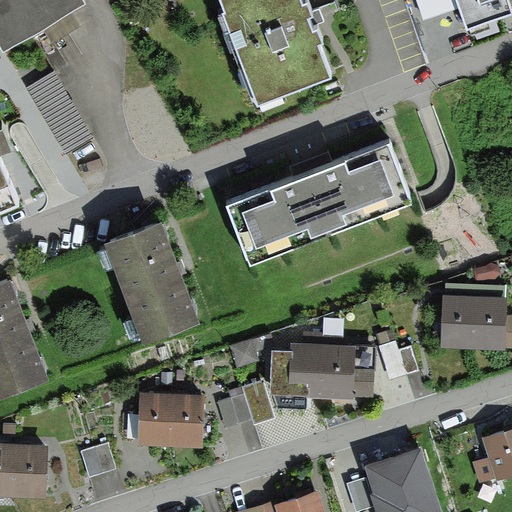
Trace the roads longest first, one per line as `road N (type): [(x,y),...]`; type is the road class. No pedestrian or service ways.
road 1 (residential): [(511,45),(0,242)]
road 2 (residential): [(511,384),(110,511)]
